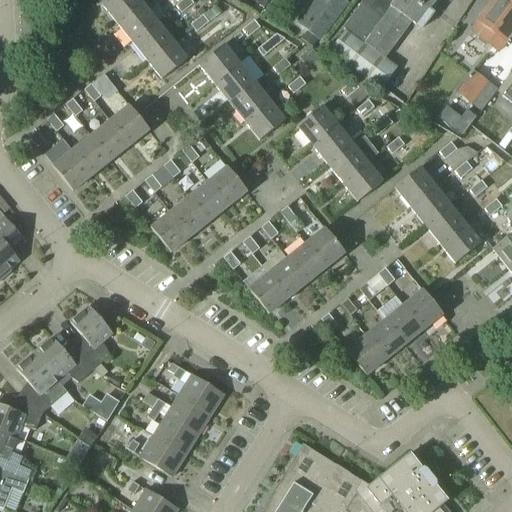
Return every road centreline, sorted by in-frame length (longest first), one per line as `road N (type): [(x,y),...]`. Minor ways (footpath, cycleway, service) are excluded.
road 1 (residential): [(511,472),(448,392),(380,447),(293,394)]
road 2 (residential): [(293,394),(81,260)]
road 3 (residential): [(218,511),(293,394)]
road 4 (residential): [(81,260),(0,168)]
